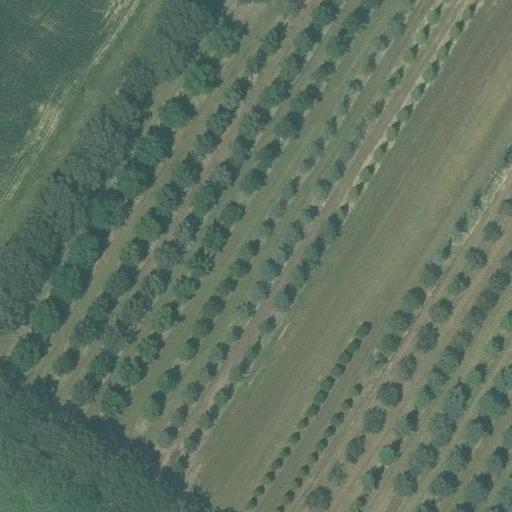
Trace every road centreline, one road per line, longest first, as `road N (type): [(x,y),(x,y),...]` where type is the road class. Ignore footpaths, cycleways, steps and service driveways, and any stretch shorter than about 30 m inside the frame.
road 1 (unclassified): [(0,280),(178,0)]
road 2 (unclassified): [(114,511),(0,440)]
